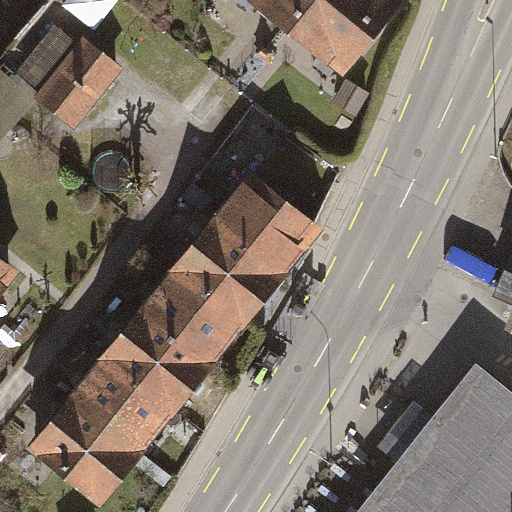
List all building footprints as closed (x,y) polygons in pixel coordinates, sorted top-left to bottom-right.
[(340,86),(394,7),(382,0),(238,0),(266,18),(258,31),(340,86)] [(109,77),(75,48),(29,102),(64,131),(109,77)] [(363,104),(337,94),(330,112),(356,122),(363,104)] [(286,144),(261,126),(245,149),(271,167),(286,144)] [(233,180),(196,227),(276,291),(313,244),(233,180)] [(196,227),(158,273),(238,337),(276,291),(196,227)] [(158,273),(121,320),(200,383),(238,337),(158,273)] [(121,320),(83,366),(163,430),(200,383),(121,320)] [(83,366),(45,412),(125,476),(163,430),(83,366)] [(511,511),(511,410),(454,367),(342,511),(511,511)] [(45,412),(8,459),(74,511),(96,511),(125,476),(45,412)]
